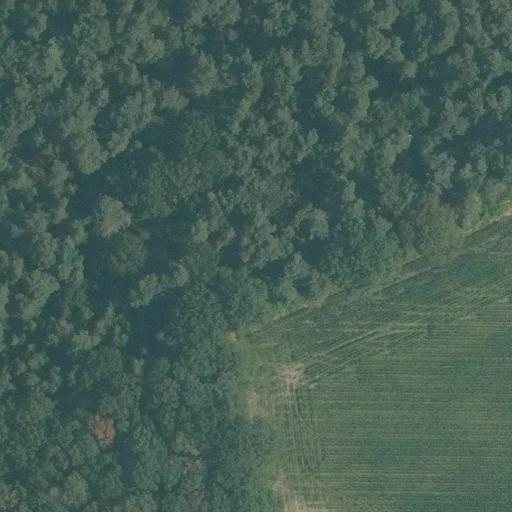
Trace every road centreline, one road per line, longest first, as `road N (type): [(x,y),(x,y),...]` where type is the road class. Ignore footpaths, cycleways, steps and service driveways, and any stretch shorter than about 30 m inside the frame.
road 1 (track): [(176,0),(222,339)]
road 2 (track): [(222,339),(241,511)]
